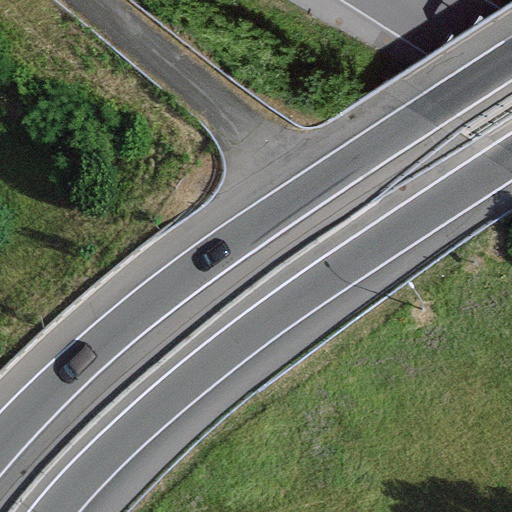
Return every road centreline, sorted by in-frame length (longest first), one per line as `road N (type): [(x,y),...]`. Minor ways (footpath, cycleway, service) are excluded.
road 1 (motorway): [(511,58),(205,259),(85,359),(0,445)]
road 2 (motorway): [(59,511),(165,404),(264,325),(511,159)]
